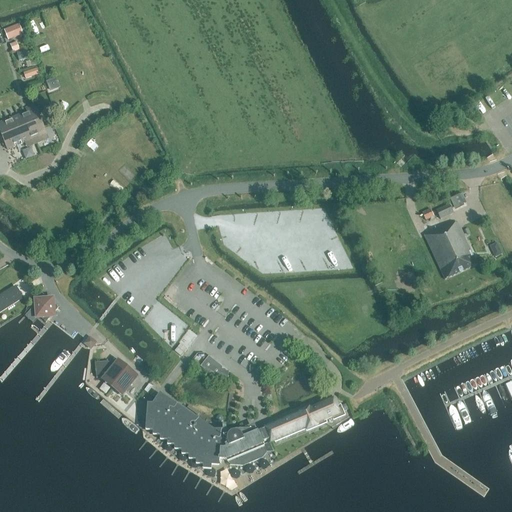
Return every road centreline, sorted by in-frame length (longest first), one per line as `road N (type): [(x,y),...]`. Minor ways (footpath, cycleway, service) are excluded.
road 1 (residential): [(0,246),(47,269),(89,254),(182,197),(463,174),(511,160)]
road 2 (track): [(331,0),(369,70),(414,128),(436,136),(497,125)]
